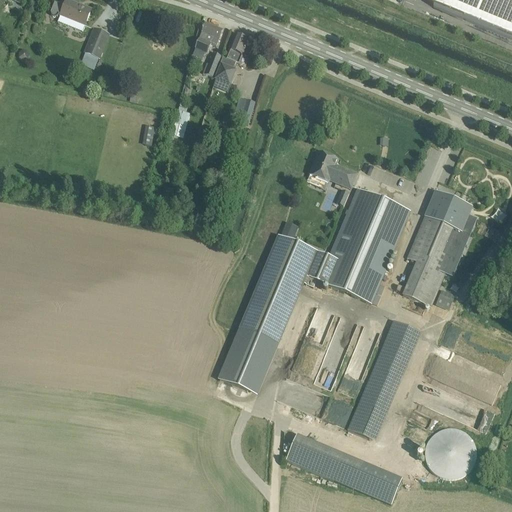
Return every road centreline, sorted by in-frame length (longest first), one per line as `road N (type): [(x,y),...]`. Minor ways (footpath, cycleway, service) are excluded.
road 1 (tertiary): [(511,129),(198,0)]
road 2 (track): [(312,296),(285,357),(274,511)]
